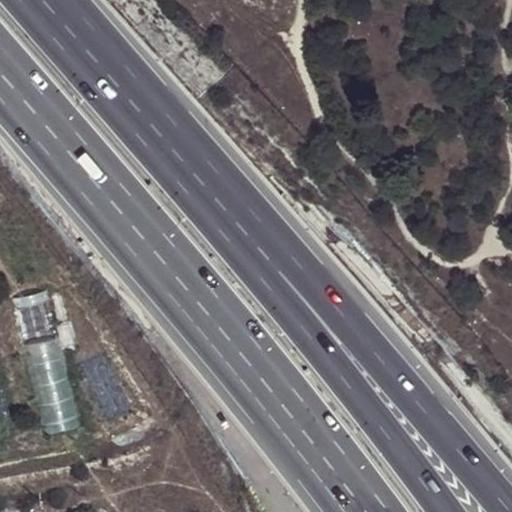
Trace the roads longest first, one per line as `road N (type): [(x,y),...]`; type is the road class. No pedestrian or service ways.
road 1 (motorway): [(491,511),(300,279),(39,0)]
road 2 (motorway): [(428,511),(29,0)]
road 3 (motorway): [(0,76),(363,511)]
